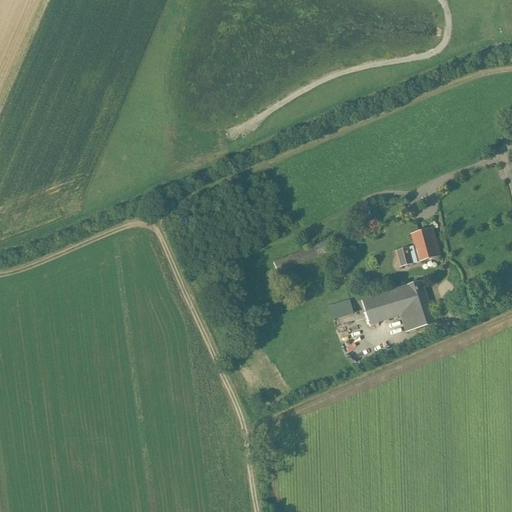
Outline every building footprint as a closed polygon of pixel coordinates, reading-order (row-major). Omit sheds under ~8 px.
[(377,221),(354,230),(357,238),(380,229),(377,221)] [(432,229),(401,238),(404,247),(414,244),(415,247),(396,252),(402,274),(407,273),(406,267),(439,257),(432,229)] [(332,239),(273,263),(277,273),(336,249),(332,239)] [(421,282),(401,288),(413,324),(419,322),(423,333),(436,329),(421,282)] [(392,291),(365,299),(368,308),(394,300),(392,291)] [(350,303),(329,309),(332,319),(353,312),(350,303)]
